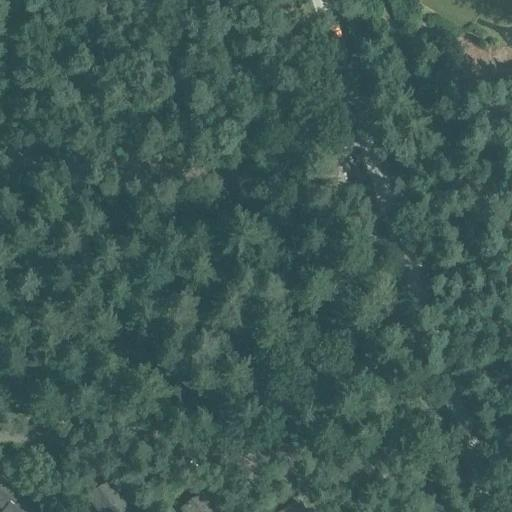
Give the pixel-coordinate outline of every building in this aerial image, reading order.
[(18,496),(19,496),(22,493),(0,474),(0,507),(5,511),(18,496)] [(109,483),(88,498),(98,511),(130,511),(118,495),(109,483)] [(216,511),(202,494),(182,510),(183,511),(216,511)] [(18,496),(5,511),(4,511),(37,511),(19,496),(18,496)] [(304,511),(299,503),(283,511),(304,511)]
